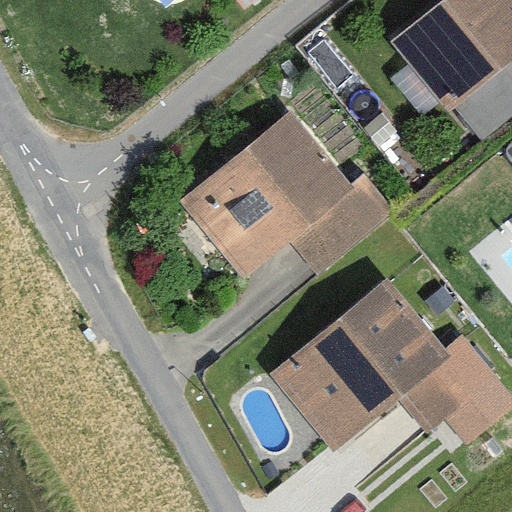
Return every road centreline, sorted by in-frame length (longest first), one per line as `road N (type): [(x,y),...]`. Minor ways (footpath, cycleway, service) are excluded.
road 1 (residential): [(64,204),(233,511)]
road 2 (residential): [(64,204),(326,0)]
road 3 (residential): [(0,87),(64,204)]
